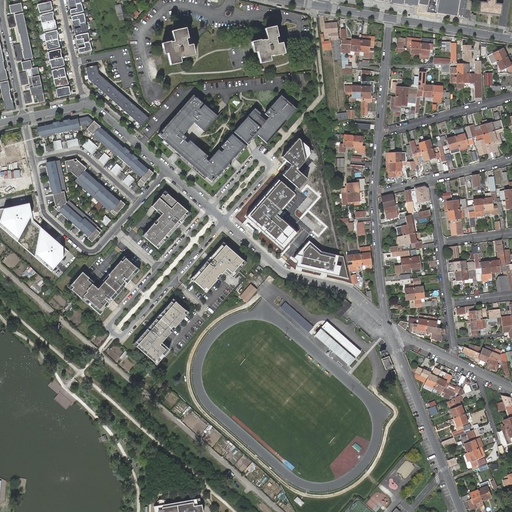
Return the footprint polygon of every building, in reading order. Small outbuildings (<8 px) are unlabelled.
[(383,0),(418,6),(419,3),(419,0),(429,0),(429,5),(427,10),(435,12),(435,11),(436,11),(436,13),(464,17),(467,0),(383,0)] [(487,0),(488,3),(481,2),(480,12),(501,14),(502,4),(500,4),(500,0),(487,0)] [(38,4),(40,13),(54,10),(52,1),(38,4)] [(12,5),(10,5),(11,13),(23,11),(21,3),(12,5)] [(81,3),(69,5),(71,14),(83,12),(81,3)] [(140,13),(136,10),(131,15),(135,19),(140,13)] [(54,12),(40,15),(42,23),(55,20),(54,12)] [(23,13),(15,15),(25,59),(33,58),(23,13)] [(72,16),(74,25),(85,23),(83,14),(72,16)] [(14,15),(8,16),(10,28),(16,27),(14,15)] [(55,20),(42,23),(44,31),(57,28),(55,20)] [(74,25),(75,34),(87,31),(85,23),(74,25)] [(332,40),(338,39),(337,33),(336,23),(325,23),(326,34),(329,33),(332,33),(332,40)] [(276,36),(278,36),(275,26),(264,28),(267,40),(264,40),(263,39),(260,40),(260,39),(251,42),(253,52),(257,51),(260,63),(271,61),(270,56),(273,55),(273,56),(285,53),(282,42),(277,43),(276,36)] [(187,28),(173,32),(175,42),(172,43),(171,42),(162,44),(165,55),(169,54),(171,65),(182,63),(181,59),(185,58),(186,59),(197,56),(194,45),(189,46),(187,39),(189,39),(187,28)] [(58,30),(44,33),(46,41),(59,38),(58,30)] [(76,35),(78,44),(89,42),(87,33),(76,35)] [(340,44),(350,45),(351,45),(360,46),(361,40),(361,36),(361,35),(360,35),(359,40),(352,39),(351,41),(340,40),(340,44)] [(374,37),(361,36),(361,40),(360,46),(369,46),(373,47),(374,37)] [(398,41),(397,46),(404,47),(404,44),(405,44),(406,38),(398,37),(398,41)] [(61,47),(59,38),(46,41),(48,50),(61,47)] [(433,39),(422,38),(421,40),(421,49),(433,50),(433,39)] [(421,49),(421,40),(412,40),(411,48),(421,49)] [(91,50),(89,42),(78,44),(79,52),(91,50)] [(451,45),(451,43),(447,43),(443,43),(442,47),(442,51),(447,51),(450,52),(451,52),(451,45)] [(20,44),(14,45),(17,61),(23,60),(20,44)] [(345,52),(349,52),(349,50),(350,50),(350,45),(340,44),(341,52),(341,54),(342,67),(351,68),(351,62),(348,62),(348,57),(345,56),(345,52)] [(360,46),(351,45),(351,50),(350,50),(349,50),(349,52),(348,54),(359,55),(359,51),(360,51),(360,46)] [(471,45),(463,46),(463,64),(463,73),(469,73),(469,65),(472,65),(471,59),(471,45)] [(333,46),(334,54),(341,54),(341,52),(340,46),(333,46)] [(369,51),(369,46),(360,46),(360,51),(364,52),(363,57),(373,58),(374,50),(369,50),(369,52),(369,51)] [(502,59),(508,57),(504,48),(498,51),(502,59)] [(62,49),(48,52),(50,60),(63,57),(62,49)] [(433,50),(421,49),(420,54),(420,58),(429,59),(429,52),(433,52),(433,50)] [(441,64),(450,64),(450,58),(450,52),(447,51),(446,58),(434,58),(434,64),(441,64)] [(493,64),(497,62),(502,59),(498,51),(489,56),(493,64)] [(63,57),(50,60),(52,69),(65,66),(63,57)] [(502,59),(507,68),(507,67),(510,72),(511,72),(511,65),(508,57),(502,59)] [(502,70),(507,68),(502,59),(497,62),(502,70)] [(31,60),(22,62),(23,70),(27,69),(34,104),(45,101),(38,67),(32,68),(31,60)] [(451,73),(451,68),(451,64),(450,64),(441,64),(441,72),(451,73)] [(463,73),(463,64),(458,64),(458,68),(451,68),(451,73),(463,73)] [(88,79),(143,127),(150,119),(98,74),(97,65),(86,67),(88,79)] [(66,68),(52,71),(54,79),(67,76),(66,68)] [(26,72),(20,73),(22,85),(28,84),(26,72)] [(426,73),(419,72),(418,76),(418,85),(417,90),(424,91),(433,91),(433,86),(425,85),(426,73)] [(463,82),(463,73),(451,73),(451,76),(450,82),(457,82),(458,82),(458,88),(463,88),(463,82)] [(469,73),(463,73),(463,82),(469,82),(475,83),(475,86),(475,96),(482,96),(481,86),(481,74),(475,74),(469,73)] [(67,76),(54,79),(55,87),(69,84),(67,76)] [(10,90),(8,80),(0,82),(0,84),(5,110),(14,109),(12,99),(11,99),(9,90),(10,90)] [(361,81),(361,86),(361,92),(370,92),(374,92),(374,82),(361,81)] [(396,92),(396,96),(401,96),(402,87),(402,83),(393,82),(392,92),(396,92)] [(56,89),(58,98),(71,95),(70,86),(56,89)] [(402,87),(401,96),(407,97),(416,98),(417,91),(408,90),(408,88),(402,87)] [(432,97),(433,91),(424,91),(417,90),(416,98),(416,104),(415,107),(415,114),(418,113),(420,99),(420,96),(432,97)] [(432,101),(437,102),(437,100),(441,100),(442,92),(433,91),(432,97),(432,100),(432,101)] [(30,92),(24,93),(26,104),(32,103),(30,92)] [(370,92),(361,92),(361,98),(361,102),(362,102),(362,114),(366,114),(366,111),(370,111),(370,102),(372,102),(372,96),(370,96),(370,92)] [(193,95),(158,135),(163,139),(161,141),(176,154),(194,171),(212,186),(234,162),(247,147),(232,134),(210,158),(193,143),(217,116),(193,95)] [(234,132),(248,145),(257,135),(267,143),(279,129),(297,109),(281,95),(265,114),(256,106),(234,132)] [(391,109),(400,110),(400,105),(401,96),(396,96),(396,97),(392,97),(391,109)] [(401,96),(400,105),(406,106),(406,103),(416,104),(416,98),(407,97),(401,96)] [(237,107),(241,103),(235,97),(230,102),(237,107)] [(346,112),(338,113),(338,120),(347,118),(346,112)] [(88,116),(36,127),(39,139),(81,130),(80,126),(86,125),(89,127),(87,129),(142,177),(139,181),(143,185),(154,173),(88,116)] [(511,116),(510,117),(511,122),(507,123),(508,124),(506,124),(505,117),(501,118),(503,128),(509,127),(511,126),(511,116)] [(486,124),(485,120),(483,121),(484,125),(481,126),(482,129),(476,131),(475,127),(474,125),(470,126),(472,137),(477,136),(478,135),(481,135),(489,133),(486,124)] [(503,129),(501,120),(486,124),(489,133),(498,130),(503,129)] [(463,128),(454,130),(455,136),(457,142),(466,139),(472,137),(470,126),(465,128),(467,135),(465,135),(463,128)] [(493,151),(494,152),(498,151),(497,146),(500,145),(499,143),(498,139),(500,139),(498,132),(504,130),(503,129),(498,130),(489,133),(491,142),(493,151)] [(484,139),(476,141),(480,154),(493,151),(491,142),(489,133),(481,135),(481,137),(484,137),(484,139)] [(426,150),(424,141),(422,135),(420,136),(422,142),(419,143),(419,146),(416,147),(413,140),(409,141),(410,145),(412,154),(415,153),(416,153),(421,152),(426,150)] [(448,144),(457,142),(455,136),(446,139),(448,144)] [(67,141),(68,148),(79,146),(78,138),(67,141)] [(298,138),(282,156),(292,165),(283,175),(299,189),(308,179),(299,172),(316,153),(298,138)] [(88,139),(82,146),(92,154),(98,147),(88,139)] [(61,140),(54,141),(55,150),(63,149),(61,140)] [(352,147),(353,141),(344,140),(343,144),(340,144),(340,151),(345,152),(346,146),(352,147)] [(362,142),(353,141),(352,147),(359,148),(358,153),(364,154),(365,146),(361,146),(362,142)] [(458,147),(457,142),(448,144),(451,154),(460,151),(459,150),(458,147)] [(434,153),(433,151),(437,150),(436,148),(432,149),(426,150),(429,159),(434,158),(435,159),(440,157),(441,162),(446,161),(445,160),(444,156),(442,146),(440,147),(441,152),(434,153)] [(96,159),(101,155),(97,150),(92,154),(96,159)] [(426,150),(421,152),(416,153),(415,153),(412,154),(412,155),(414,162),(415,164),(418,163),(417,155),(421,154),(423,160),(429,159),(426,150)] [(405,152),(395,153),(395,162),(406,162),(406,157),(405,156),(405,152)] [(98,160),(104,165),(110,158),(104,153),(98,160)] [(386,157),(386,163),(389,162),(395,162),(395,153),(386,153),(386,157)] [(450,154),(444,156),(445,160),(446,161),(448,170),(453,169),(450,154)] [(76,158),(65,161),(67,172),(70,172),(78,178),(74,182),(115,216),(126,204),(86,170),(88,168),(76,158)] [(56,205),(54,207),(92,241),(102,230),(68,200),(66,202),(64,191),(67,191),(60,160),(46,163),(56,205)] [(406,162),(395,162),(396,172),(401,171),(401,166),(411,165),(410,162),(406,162)] [(110,171),(116,176),(122,169),(117,164),(110,171)] [(122,181),(128,186),(134,179),(129,174),(122,181)] [(295,193),(278,179),(246,216),(284,248),(297,233),(276,215),(295,193)] [(363,186),(365,186),(365,179),(358,179),(358,182),(352,183),(353,192),(363,191),(363,186)] [(444,205),(445,210),(448,210),(453,209),(452,200),(449,180),(446,181),(448,193),(444,193),(445,198),(450,198),(450,201),(447,201),(447,205),(444,205)] [(342,189),(343,193),(344,193),(353,192),(352,183),(347,183),(347,189),(342,189)] [(423,186),(410,190),(412,201),(414,213),(417,212),(419,212),(418,202),(422,201),(422,202),(425,202),(425,200),(428,200),(427,189),(423,186)] [(511,199),(510,190),(500,191),(502,201),(506,200),(511,199)] [(165,191),(152,206),(161,215),(143,236),(158,248),(178,224),(189,212),(165,191)] [(365,203),(364,191),(363,191),(353,192),(354,201),(360,201),(360,204),(365,203)] [(345,204),(349,204),(348,202),(354,201),(353,192),(344,193),(345,204)] [(486,198),(482,198),(483,204),(492,203),(494,203),(497,202),(496,195),(491,196),(491,192),(485,193),(486,198)] [(382,197),(384,208),(395,205),(392,194),(382,197)] [(458,200),(452,200),(453,209),(459,208),(468,207),(467,199),(461,199),(462,205),(459,206),(458,200)] [(405,216),(411,214),(413,213),(414,213),(412,201),(410,201),(410,203),(408,203),(409,213),(407,213),(406,212),(399,213),(399,216),(400,219),(406,218),(405,216)] [(483,204),(484,214),(493,213),(493,214),(499,214),(497,202),(494,203),(492,203),(483,204)] [(29,203),(0,209),(0,226),(51,271),(68,251),(33,220),(29,203)] [(395,205),(384,208),(387,219),(397,217),(396,210),(400,209),(398,204),(395,205)] [(474,205),(468,207),(471,227),(475,226),(474,217),(484,215),(484,214),(483,204),(474,205)] [(149,217),(155,211),(152,208),(147,214),(149,217)] [(459,208),(453,209),(455,219),(455,222),(457,235),(463,234),(461,218),(465,217),(464,208),(459,209),(459,208)] [(418,216),(430,213),(430,209),(419,212),(417,212),(414,213),(413,213),(415,218),(418,216)] [(450,222),(452,236),(457,235),(455,222),(455,219),(453,209),(448,210),(449,219),(451,219),(451,222),(450,222)] [(409,234),(415,233),(411,214),(405,216),(406,218),(406,222),(407,225),(409,234)] [(111,220),(105,215),(100,221),(106,226),(111,220)] [(349,223),(345,223),(346,232),(353,231),(352,223),(349,223)] [(403,235),(409,234),(407,225),(396,227),(398,236),(403,235)] [(411,243),(413,249),(416,248),(434,245),(434,243),(420,245),(419,241),(417,242),(415,233),(409,234),(411,243)] [(410,243),(411,243),(409,234),(403,235),(404,236),(398,237),(400,246),(402,245),(403,250),(411,248),(410,243)] [(491,267),(499,266),(505,265),(501,240),(495,241),(498,260),(490,261),(491,267)] [(322,252),(308,241),(294,258),(298,261),(297,265),(348,277),(344,257),(322,252)] [(245,262),(223,243),(191,279),(206,291),(224,270),(232,277),(245,262)] [(362,259),(370,258),(370,253),(371,253),(370,247),(366,248),(360,248),(361,254),(362,259)] [(413,249),(409,249),(409,250),(411,263),(420,262),(419,253),(417,253),(416,248),(413,249)] [(411,263),(409,250),(399,251),(399,255),(406,255),(401,256),(401,259),(401,264),(411,263)] [(83,272),(69,287),(100,314),(110,302),(130,280),(139,269),(125,257),(99,287),(83,272)] [(362,259),(362,265),(365,265),(366,269),(372,268),(370,258),(362,259)] [(362,265),(362,259),(353,261),(353,265),(349,265),(350,271),(359,269),(359,266),(362,265)] [(420,262),(411,263),(412,269),(412,273),(421,271),(420,262)] [(455,270),(455,271),(461,270),(459,262),(450,263),(451,271),(455,270)] [(398,265),(394,265),(396,273),(402,272),(402,270),(412,269),(411,263),(401,264),(398,265)] [(507,271),(505,265),(499,266),(491,267),(492,278),(497,277),(496,272),(507,271)] [(481,282),(488,281),(487,278),(492,278),(491,267),(481,268),(482,274),(480,274),(481,282)] [(472,278),(472,280),(477,279),(476,274),(476,269),(466,269),(461,270),(462,279),(462,283),(464,283),(464,281),(463,279),(472,278)] [(498,277),(500,291),(509,290),(507,275),(498,277)] [(415,293),(424,291),(423,286),(421,286),(420,277),(413,278),(413,284),(415,293)] [(251,284),(239,297),(245,303),(252,296),(258,290),(251,284)] [(404,288),(405,294),(415,293),(413,284),(410,284),(410,288),(404,288)] [(239,285),(233,292),(238,297),(244,289),(239,285)] [(414,299),(415,298),(415,293),(405,294),(406,300),(409,299),(410,308),(415,307),(414,299)] [(343,298),(332,311),(340,318),(352,305),(343,298)] [(173,299),(133,343),(157,365),(170,350),(161,342),(188,313),(173,299)] [(421,299),(416,300),(416,308),(422,307),(422,306),(430,305),(430,306),(435,305),(436,305),(437,305),(437,301),(429,302),(422,303),(421,302),(421,299)] [(511,325),(511,302),(510,302),(511,312),(511,315),(511,316),(509,316),(501,317),(503,327),(510,326),(511,325)] [(465,307),(466,313),(469,313),(470,320),(476,319),(475,311),(474,305),(468,306),(468,307),(465,307)] [(475,311),(476,319),(482,319),(481,316),(486,316),(486,312),(484,312),(483,309),(480,310),(475,311)] [(427,325),(428,316),(419,315),(418,324),(427,325)] [(436,327),(439,327),(441,320),(437,319),(437,318),(428,316),(427,325),(436,327)] [(492,317),(488,318),(489,322),(497,321),(497,323),(497,325),(501,324),(500,316),(492,317)] [(476,319),(477,329),(478,336),(487,335),(486,324),(485,318),(482,319),(476,319)] [(476,319),(470,320),(466,321),(466,323),(471,322),(472,330),(477,329),(476,319)] [(398,324),(405,330),(409,323),(408,323),(400,321),(398,324)] [(320,329),(315,335),(349,365),(354,358),(360,352),(326,322),(320,329)] [(425,335),(426,331),(427,325),(418,324),(416,324),(414,323),(414,324),(412,332),(416,332),(416,333),(425,335)] [(306,324),(302,329),(308,334),(310,331),(312,329),(306,324)] [(436,327),(427,325),(426,331),(435,332),(434,334),(432,334),(432,338),(435,338),(435,339),(441,340),(441,336),(441,333),(440,333),(440,330),(439,330),(440,328),(439,327),(436,327)] [(510,335),(511,334),(511,325),(510,326),(503,327),(503,332),(510,332),(510,335)] [(462,351),(487,362),(489,356),(481,353),(465,346),(462,351)] [(481,353),(489,356),(491,352),(491,347),(487,346),(486,349),(483,348),(481,353)] [(489,356),(498,360),(500,354),(501,351),(496,349),(495,350),(494,353),(491,352),(489,356)] [(389,356),(382,359),(386,369),(393,366),(389,356)] [(489,356),(487,362),(489,363),(488,367),(496,370),(498,364),(496,363),(498,360),(489,356)] [(424,370),(421,376),(427,378),(435,382),(438,377),(441,371),(435,368),(431,375),(429,374),(430,373),(424,370)] [(421,376),(416,373),(414,377),(425,382),(423,387),(431,391),(433,387),(435,382),(427,378),(421,376)] [(446,381),(438,377),(435,382),(444,386),(446,387),(457,393),(460,387),(456,385),(456,387),(446,382),(446,381)] [(444,386),(435,382),(433,387),(441,391),(444,386)] [(456,395),(457,393),(446,387),(444,391),(445,392),(444,395),(449,398),(450,396),(453,397),(454,395),(456,395)] [(459,416),(464,414),(459,400),(462,399),(461,395),(452,397),(456,407),(459,416)] [(505,408),(504,406),(504,405),(503,401),(497,403),(499,409),(505,408)] [(438,413),(435,405),(427,408),(431,416),(438,413)] [(459,416),(456,407),(450,409),(454,418),(459,416)] [(469,414),(468,413),(464,414),(459,416),(463,425),(468,423),(465,415),(469,414)] [(463,427),(463,425),(459,416),(454,418),(457,426),(456,427),(457,430),(453,432),(454,436),(465,432),(465,430),(463,427)] [(501,427),(502,430),(511,427),(508,418),(503,420),(505,425),(502,426),(501,424),(500,424),(501,427)] [(511,428),(511,427),(502,430),(506,445),(511,443),(509,437),(511,436),(511,428)] [(467,435),(473,451),(478,449),(483,447),(479,438),(474,440),(473,438),(472,434),(474,434),(472,430),(470,430),(466,432),(467,435)] [(461,437),(467,453),(471,451),(473,451),(467,435),(461,437)] [(454,443),(451,438),(442,442),(444,447),(454,443)] [(352,448),(358,453),(361,449),(354,445),(352,448)] [(478,464),(479,466),(486,463),(484,458),(479,460),(479,458),(481,457),(478,449),(473,451),(476,459),(477,462),(478,464)] [(471,461),(469,462),(470,465),(473,464),(474,465),(476,465),(476,463),(477,462),(476,459),(473,451),(471,451),(467,453),(469,458),(471,461)] [(511,482),(511,474),(509,475),(510,478),(503,481),(504,485),(511,482)] [(480,495),(489,491),(486,483),(480,485),(481,488),(478,490),(480,495)] [(472,498),(480,495),(478,490),(470,493),(472,498)] [(480,495),(482,500),(491,497),(489,491),(480,495)] [(477,502),(482,500),(480,495),(472,498),(468,499),(472,509),(479,506),(477,502)] [(297,496),(294,500),(301,506),(304,502),(297,496)] [(199,498),(154,505),(154,511),(201,511),(201,508),(199,498)]
